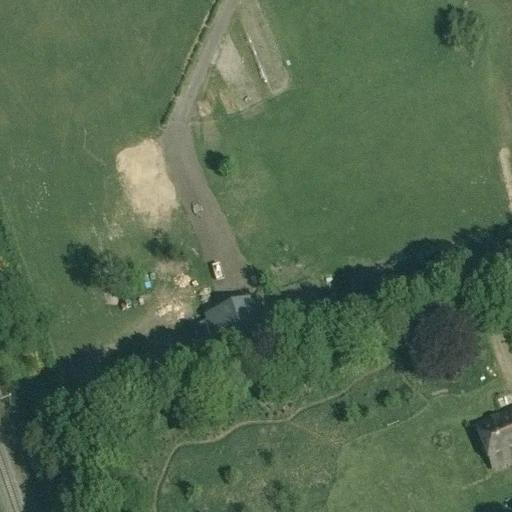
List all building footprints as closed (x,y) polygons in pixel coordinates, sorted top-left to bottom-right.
[(109,100),(196,78),(190,52),(103,73),(109,100)] [(171,195),(185,190),(174,164),(161,169),(171,195)] [(140,273),(169,264),(154,215),(125,223),(140,273)] [(163,293),(173,314),(217,293),(208,272),(163,293)] [(415,309),(419,320),(450,309),(446,298),(415,309)] [(420,365),(416,360),(408,364),(411,370),(420,365)] [(511,463),(511,413),(477,427),(494,470),(511,463)]
